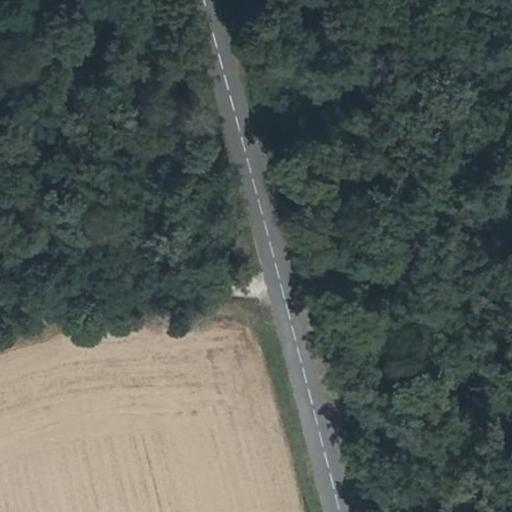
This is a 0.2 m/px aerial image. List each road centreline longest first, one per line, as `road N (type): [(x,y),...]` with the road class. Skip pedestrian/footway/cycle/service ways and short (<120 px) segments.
road 1 (secondary): [(338,511),(205,0)]
road 2 (track): [(279,280),(0,301)]
